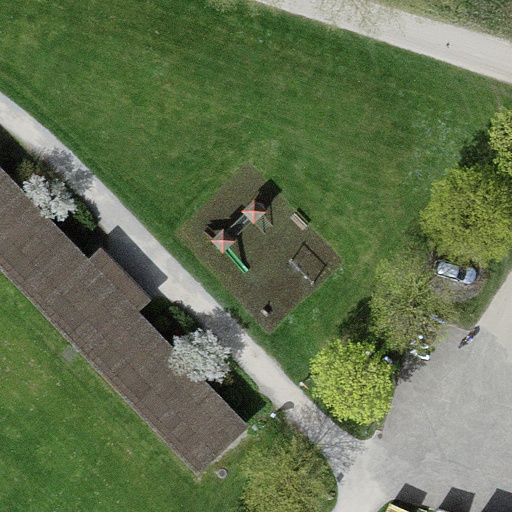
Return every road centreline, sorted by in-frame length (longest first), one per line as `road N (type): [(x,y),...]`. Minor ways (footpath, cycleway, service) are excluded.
road 1 (track): [(378,497),(71,175),(0,114)]
road 2 (track): [(511,322),(368,511)]
road 3 (track): [(314,0),(511,64)]
